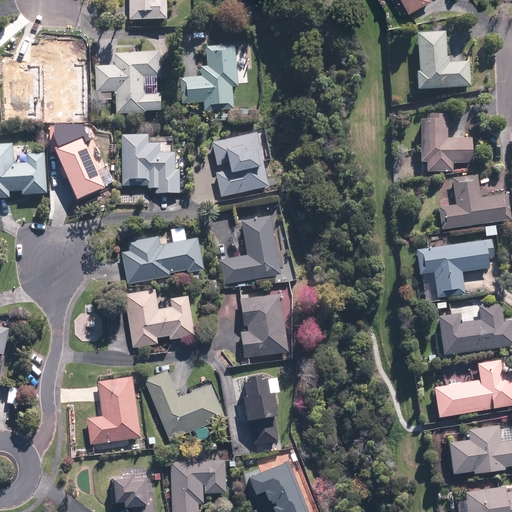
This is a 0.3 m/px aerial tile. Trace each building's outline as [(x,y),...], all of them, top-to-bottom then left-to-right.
[(127,0),(127,21),(157,21),(164,21),(164,0),(127,0)] [(428,1),(427,0),(398,0),(406,14),(428,1)] [(414,33),(416,72),(412,72),(413,90),(423,90),(446,89),(469,88),(468,61),(445,62),(444,32),(414,33)] [(201,67),(200,78),(181,78),(181,104),(203,105),(202,112),(220,113),(220,106),(231,106),(231,89),(235,89),(236,44),(205,44),(205,68),(201,67)] [(141,116),(141,113),(157,114),(157,55),(115,55),(115,67),(95,67),(95,92),(114,92),(114,116),(141,116)] [(26,78),(26,83),(7,82),(7,106),(71,108),(71,84),(72,63),(46,62),(45,79),(26,78)] [(424,171),(444,172),(450,172),(451,163),(470,164),(471,138),(445,137),(446,115),(426,115),(426,121),(419,121),(418,162),(424,162),(424,171)] [(51,139),(55,149),(51,150),(75,202),(105,188),(114,184),(105,164),(96,168),(82,136),(78,138),(74,129),(51,139)] [(220,198),(267,188),(262,162),(269,161),(263,132),(209,143),(220,198)] [(120,186),(147,187),(147,190),(154,190),(154,195),(179,196),(180,170),(174,170),(175,154),(171,153),(171,139),(147,138),(122,137),(120,186)] [(0,200),(8,200),(8,192),(21,192),(21,196),(44,197),(45,156),(33,156),(33,152),(29,152),(29,146),(3,146),(0,145),(0,200)] [(457,228),(482,225),(484,236),(496,235),(494,223),(506,222),(503,194),(478,197),(476,175),(451,178),(454,205),(437,207),(440,230),(457,228)] [(223,285),(284,274),(274,217),(239,223),(245,255),(218,260),(223,285)] [(126,242),(127,252),(119,253),(125,285),(202,270),(196,239),(158,246),(157,237),(126,242)] [(426,300),(488,291),(485,269),(489,269),(487,258),(493,257),(490,239),(414,250),(417,268),(418,275),(423,274),(426,300)] [(156,345),(155,337),(168,335),(168,340),(193,336),(187,296),(156,300),(155,290),(142,292),(123,294),(131,349),(156,345)] [(242,331),(238,332),(241,359),(285,355),(280,296),(239,300),(242,331)] [(435,316),(440,354),(511,346),(508,320),(501,321),(499,306),(477,308),(478,320),(458,322),(457,313),(435,316)] [(476,363),(478,380),(431,388),(436,418),(511,404),(511,386),(510,374),(502,375),(499,359),(476,363)] [(191,431),(192,431),(196,442),(212,435),(207,425),(221,419),(207,385),(177,398),(165,370),(142,380),(168,441),(191,431)] [(89,445),(104,443),(139,438),(131,377),(96,382),(101,416),(86,418),(89,445)] [(240,422),(250,421),(253,444),(276,440),(269,394),(277,393),(275,378),(240,383),(243,401),(237,402),(240,422)] [(450,474),(471,471),(472,475),(504,471),(503,467),(511,465),(511,440),(500,443),(497,426),(465,430),(467,440),(446,443),(450,474)] [(196,511),(196,504),(202,504),(201,494),(224,494),(223,462),(196,462),(170,462),(170,511),(196,511)] [(271,511),(306,511),(287,462),(268,469),(245,478),(252,495),(260,492),(264,501),(267,500),(271,511)] [(123,510),(131,509),(131,511),(152,511),(148,470),(120,473),(121,479),(109,480),(111,504),(122,503),(123,510)] [(511,511),(511,486),(463,493),(465,511),(511,511)]
